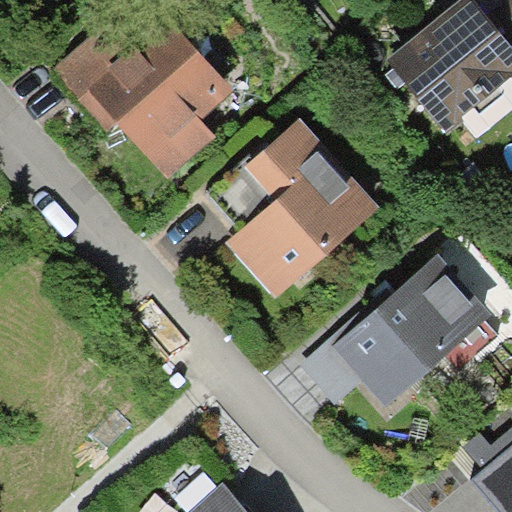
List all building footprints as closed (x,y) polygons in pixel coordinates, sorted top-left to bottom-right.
[(153,0),(132,0),(54,67),(109,132),(121,122),(170,179),(218,138),(200,117),(231,91),(153,0)] [(511,45),(486,14),(475,0),(460,0),(387,59),(447,134),(464,121),(461,117),(511,76),(511,45)] [(511,0),(503,0),(486,14),(511,45),(511,0)] [(511,76),(461,117),(466,123),(478,138),(511,110),(511,76)] [(379,206),(301,118),(254,159),(246,166),(276,199),(241,231),(226,244),(275,298),(379,206)] [(246,166),(254,159),(250,154),(207,192),(241,231),(276,199),(246,166)] [(492,314),(438,253),(395,289),(333,346),(363,378),(387,406),(492,314)] [(333,346),(395,289),(388,282),(299,362),(336,403),(363,378),(333,346)] [(484,469),(511,445),(511,427),(491,445),(480,432),(464,446),(484,469)] [(511,511),(511,445),(484,469),(472,479),(500,511),(511,511)] [(250,511),(222,482),(189,511),(250,511)]
